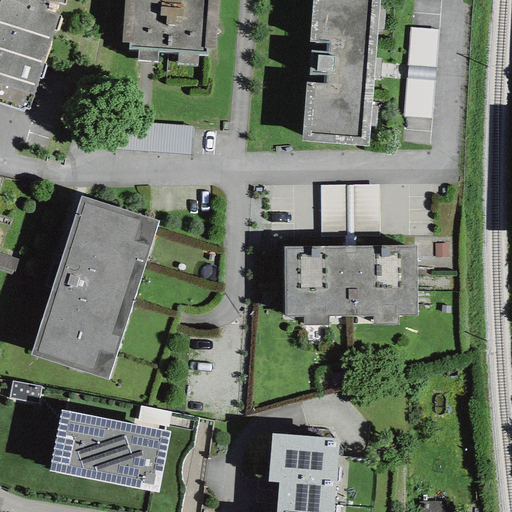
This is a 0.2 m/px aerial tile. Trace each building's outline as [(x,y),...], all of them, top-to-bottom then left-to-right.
[(0,0),(0,105),(23,112),(24,108),(29,110),(59,16),(53,14),(57,2),(62,4),(63,0),(0,0)] [(124,0),(121,43),(128,43),(128,50),(138,50),(137,61),(157,62),(158,52),(178,53),(177,64),(198,65),(199,56),(205,56),(206,49),(215,49),(218,0),(124,0)] [(379,9),(379,0),(311,0),(308,41),(311,42),(308,83),(305,83),(300,141),(367,146),(369,126),(376,127),(378,107),(371,106),(373,78),(380,79),(382,57),(375,57),(377,29),(384,30),(385,9),(379,9)] [(438,29),(409,28),(407,65),(436,66),(438,29)] [(435,82),(436,66),(407,65),(406,80),(435,82)] [(435,82),(406,80),(403,116),(432,119),(435,82)] [(323,179),(323,238),(360,238),(360,232),(380,232),(380,179),(323,179)] [(108,381),(158,221),(79,197),(30,357),(108,381)] [(447,257),(447,244),(434,244),(434,257),(447,257)] [(327,316),(373,316),(373,326),(397,325),(397,315),(417,315),(416,246),(283,247),(284,317),(303,316),(303,325),(327,325),(327,316)] [(20,260),(0,253),(0,267),(16,272),(20,260)] [(41,387),(12,381),(8,399),(37,404),(41,387)] [(170,412),(140,406),(137,420),(167,427),(170,412)] [(170,432),(61,411),(49,472),(157,494),(170,432)] [(332,511),(337,438),(272,434),(268,482),(278,482),(275,511),(332,511)]
